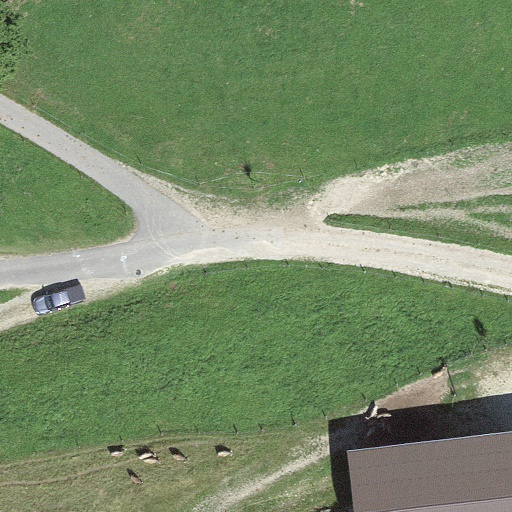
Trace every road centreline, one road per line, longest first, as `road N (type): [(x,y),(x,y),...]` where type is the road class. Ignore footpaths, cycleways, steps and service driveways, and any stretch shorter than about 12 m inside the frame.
road 1 (track): [(214,511),(343,437),(511,382)]
road 2 (track): [(0,105),(116,178),(239,239)]
road 3 (track): [(0,318),(109,262)]
